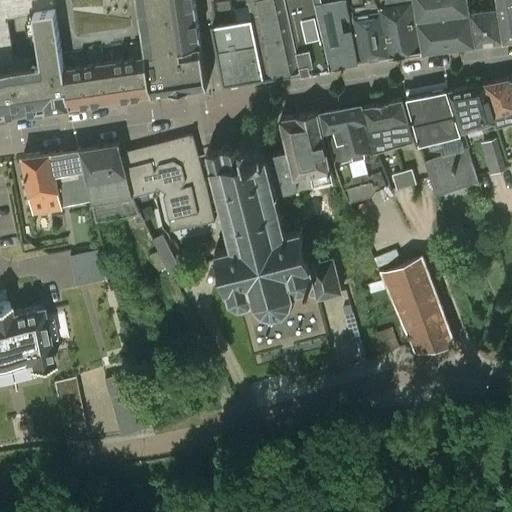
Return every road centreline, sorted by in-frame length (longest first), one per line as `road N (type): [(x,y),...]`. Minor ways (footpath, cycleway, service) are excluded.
road 1 (residential): [(0,135),(511,57)]
road 2 (residential): [(511,381),(428,379),(203,434)]
